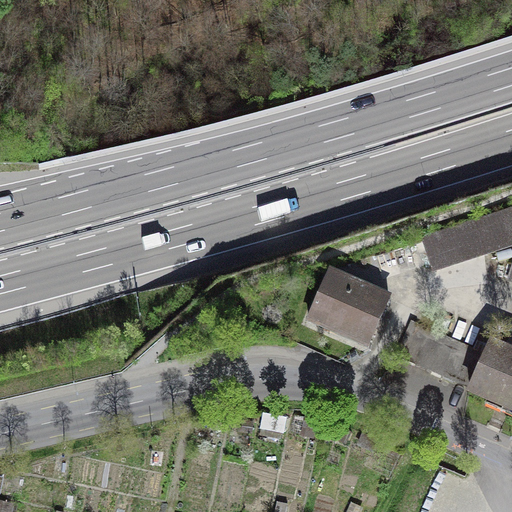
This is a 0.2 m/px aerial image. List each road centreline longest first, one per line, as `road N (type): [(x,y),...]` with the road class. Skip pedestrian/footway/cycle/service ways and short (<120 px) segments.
road 1 (residential): [(0,434),(185,390),(274,378),(353,396),(511,463)]
road 2 (motorway): [(511,75),(0,222)]
road 3 (motorway): [(0,285),(511,138)]
